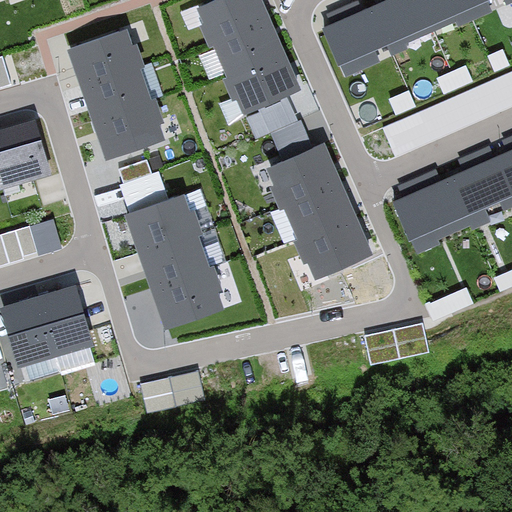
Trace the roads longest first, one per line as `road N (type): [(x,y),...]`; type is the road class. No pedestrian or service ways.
road 1 (residential): [(98,253),(134,366),(415,301),(367,182)]
road 2 (residential): [(98,253),(48,91),(0,106)]
road 3 (residential): [(367,182),(291,0)]
road 4 (residential): [(511,120),(367,182)]
